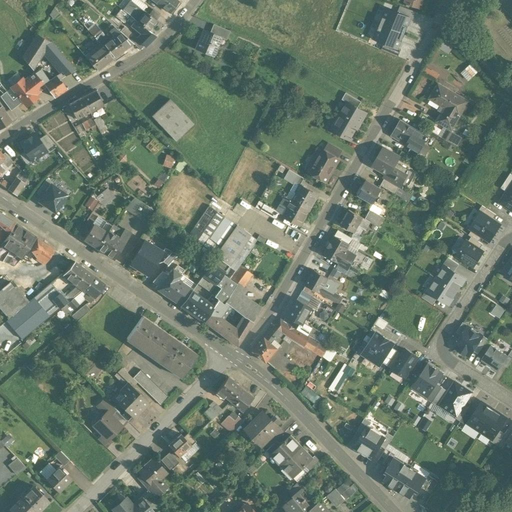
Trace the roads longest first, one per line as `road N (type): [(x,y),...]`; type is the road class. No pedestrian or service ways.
road 1 (residential): [(240,357),(452,0)]
road 2 (tertiary): [(226,348),(0,198)]
road 3 (residential): [(0,140),(142,56),(195,0)]
road 4 (residential): [(511,401),(434,352),(511,233)]
road 5 (residential): [(74,511),(226,348)]
road 6 (tertiary): [(391,511),(275,383),(240,357)]
